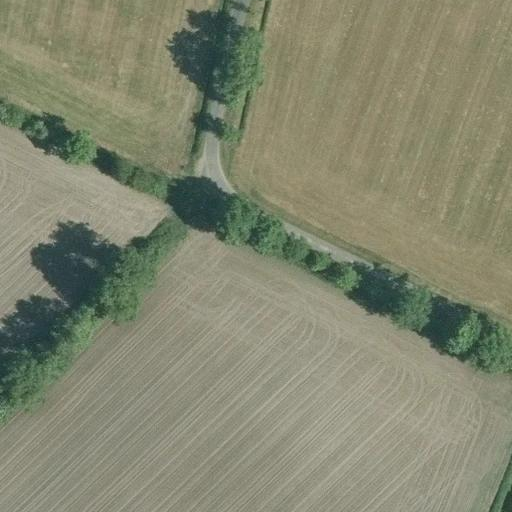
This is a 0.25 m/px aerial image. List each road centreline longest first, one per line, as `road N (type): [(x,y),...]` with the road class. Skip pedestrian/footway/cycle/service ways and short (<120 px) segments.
road 1 (track): [(511,342),(225,196),(212,179)]
road 2 (unclassified): [(212,179),(208,161),(241,0)]
